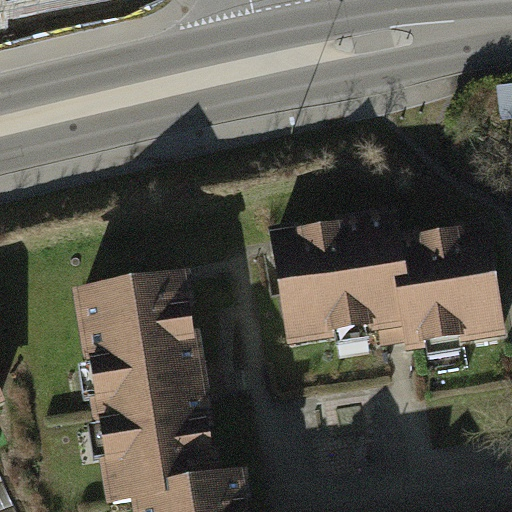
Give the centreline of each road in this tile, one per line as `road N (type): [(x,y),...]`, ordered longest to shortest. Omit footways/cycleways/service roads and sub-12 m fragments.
road 1 (primary): [(0,128),(269,63)]
road 2 (primary): [(269,63),(511,21)]
